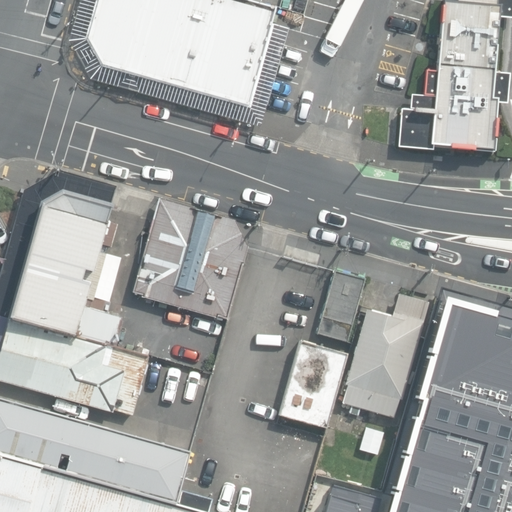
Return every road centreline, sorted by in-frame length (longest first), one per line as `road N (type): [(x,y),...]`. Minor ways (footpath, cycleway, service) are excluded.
road 1 (secondary): [(511,267),(342,228),(77,150),(0,97)]
road 2 (secondary): [(0,95),(85,109),(301,180),(511,217)]
